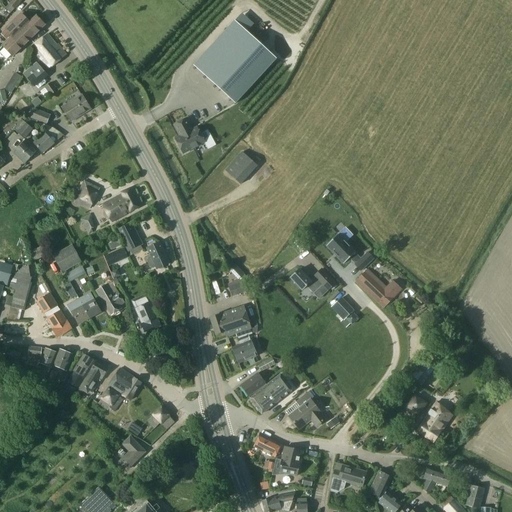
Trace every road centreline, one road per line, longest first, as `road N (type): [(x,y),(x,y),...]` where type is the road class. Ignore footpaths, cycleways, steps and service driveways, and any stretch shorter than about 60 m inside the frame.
road 1 (unclassified): [(206,408),(184,406),(106,355),(0,339)]
road 2 (secondary): [(195,308),(189,264),(121,112)]
road 3 (unclassified): [(375,455),(283,436),(218,407)]
road 4 (unclassified): [(511,491),(449,466),(375,455)]
road 5 (secondary): [(121,112),(43,0)]
road 6 (residential): [(121,112),(8,183)]
